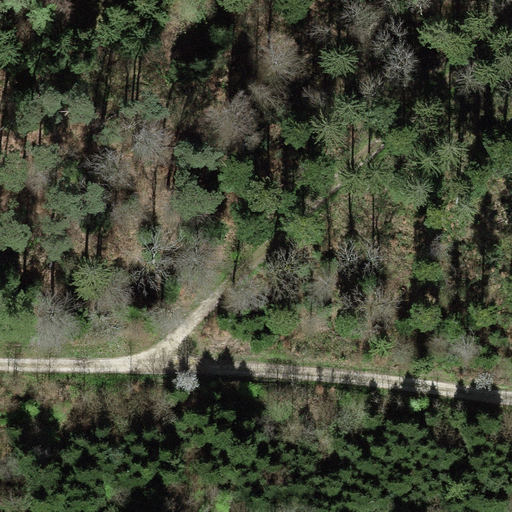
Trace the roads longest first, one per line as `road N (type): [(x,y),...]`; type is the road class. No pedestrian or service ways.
road 1 (track): [(511,390),(152,361),(0,365)]
road 2 (track): [(152,361),(511,44)]
